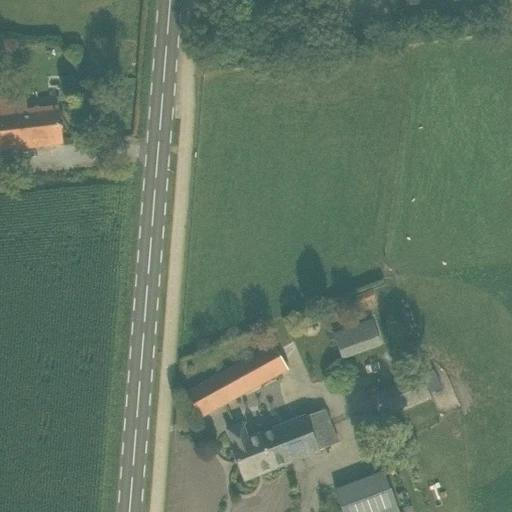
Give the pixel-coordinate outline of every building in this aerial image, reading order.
[(396,0),(398,8),(423,6),(422,0),(396,0)] [(3,99),(0,99),(0,151),(61,144),(58,110),(25,114),(23,101),(3,103),(3,99)] [(380,347),(371,323),(333,336),(342,360),(380,347)] [(185,394),(201,419),(287,370),(272,344),(185,394)] [(375,383),(366,387),(380,419),(428,397),(418,374),(379,392),(375,383)] [(244,481),(340,443),(326,411),(248,441),(242,426),(228,431),(233,446),(231,447),(244,481)] [(398,511),(383,472),(335,491),(343,511),(398,511)]
